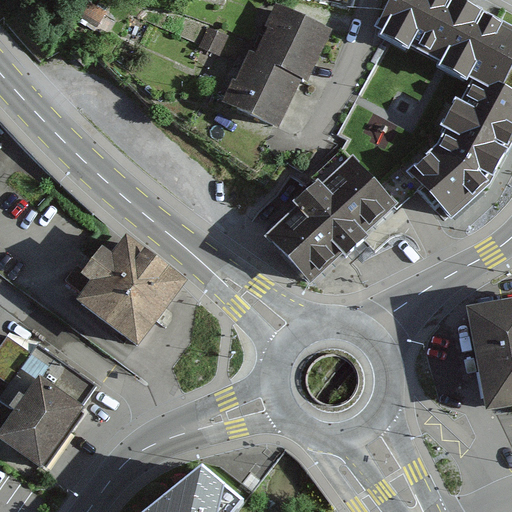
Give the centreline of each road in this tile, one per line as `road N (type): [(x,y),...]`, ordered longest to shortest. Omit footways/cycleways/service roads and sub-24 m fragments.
road 1 (primary): [(295,336),(130,202),(0,73)]
road 2 (tertiary): [(88,511),(145,447),(278,400)]
road 3 (tertiary): [(372,334),(421,292),(511,236)]
